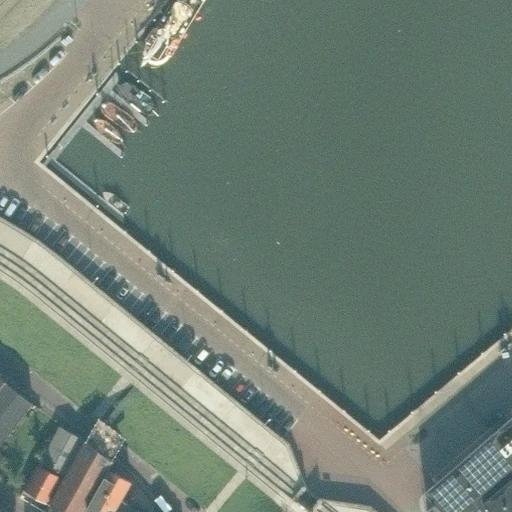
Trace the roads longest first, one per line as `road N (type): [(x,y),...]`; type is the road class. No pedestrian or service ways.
road 1 (unclassified): [(344,451),(0,165)]
road 2 (residential): [(176,511),(95,432),(0,359)]
road 3 (unclassified): [(0,160),(93,35),(109,0)]
road 4 (unclassified): [(511,378),(382,489)]
